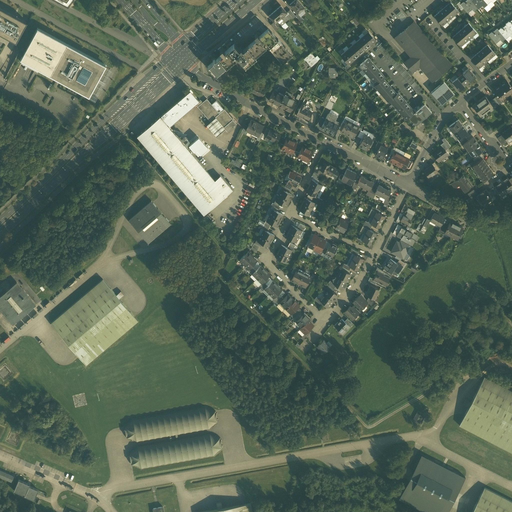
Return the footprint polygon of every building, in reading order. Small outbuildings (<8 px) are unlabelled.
[(297,0),(294,0),(290,4),(297,13),(304,7),(297,0)] [(471,0),(470,0),(466,0),(464,2),(463,2),(461,3),(460,4),(463,7),(468,13),(472,9),(474,11),(477,8),(471,0)] [(470,0),(471,0),(477,8),(478,9),(482,6),(484,7),(487,5),(487,4),(483,0),(470,0)] [(458,11),(450,2),(446,5),(454,14),(458,11)] [(454,14),(446,5),(442,9),(450,18),(454,14)] [(281,6),(275,11),(281,18),(287,13),(281,6)] [(0,31),(17,41),(27,24),(0,9),(0,31)] [(295,16),(289,9),(287,11),(288,12),(292,16),(293,18),(295,16)] [(450,18),(442,9),(438,12),(446,21),(450,18)] [(275,11),(269,16),(274,22),(275,23),(277,21),(281,18),(275,11)] [(287,13),(281,18),(282,20),(285,22),(292,16),(288,12),(287,13)] [(446,21),(438,12),(434,16),(442,25),(446,21)] [(285,22),(282,20),(279,23),(282,25),(281,26),(284,29),(288,26),(285,22)] [(279,29),(274,23),(275,23),(274,22),(270,24),(276,31),(279,29)] [(476,32),(468,23),(464,26),(472,36),(476,32)] [(445,58),(416,24),(402,35),(401,33),(395,38),(411,57),(404,63),(412,72),(419,66),(426,74),(445,58)] [(511,30),(506,24),(501,29),(501,28),(498,30),(505,38),(506,39),(510,35),(511,37),(511,36),(511,30)] [(472,36),(464,26),(460,30),(468,39),(472,36)] [(106,65),(37,27),(20,59),(89,97),(106,65)] [(259,37),(257,34),(255,36),(257,39),(247,47),(255,56),(267,45),(283,63),(292,55),(278,39),(277,39),(268,29),(259,37)] [(497,29),(492,33),(491,32),(488,35),(496,43),(500,40),(502,41),(505,38),(498,30),(497,29)] [(460,30),(457,33),(464,42),(468,39),(460,30)] [(375,40),(369,32),(368,31),(368,32),(364,35),(372,44),(375,41),(376,40),(375,40)] [(457,33),(452,37),(460,46),(464,42),(457,33)] [(0,67),(2,68),(12,51),(16,44),(0,35),(0,67)] [(372,44),(364,35),(360,38),(368,47),(372,44)] [(368,47),(360,38),(356,42),(364,50),(368,47)] [(364,50),(356,42),(352,45),(360,54),(364,50)] [(234,44),(225,52),(222,49),(220,51),(222,54),(218,57),(226,67),(238,57),(245,66),(256,57),(255,56),(247,47),(243,50),(241,48),(239,50),(234,44)] [(360,54),(352,45),(349,48),(356,57),(360,54)] [(495,54),(487,45),(483,48),(491,57),(495,54)] [(356,57),(349,48),(345,52),(352,60),(356,57)] [(491,57),(483,48),(479,51),(487,61),(491,57)] [(487,61),(479,51),(475,55),(483,64),(487,61)] [(352,60),(345,52),(341,55),(341,56),(348,63),(348,64),(349,64),(352,60)] [(311,53),(304,59),(307,62),(314,56),(311,53)] [(483,64),(475,55),(471,58),(479,68),(483,64)] [(314,56),(307,62),(311,66),(317,61),(314,56)] [(226,67),(218,57),(215,60),(215,59),(213,61),(213,62),(208,67),(213,73),(216,75),(226,67)] [(367,58),(360,65),(359,65),(363,69),(371,61),(368,58),(368,57),(367,58)] [(445,58),(426,74),(432,81),(452,65),(445,58)] [(371,61),(363,69),(366,73),(375,65),(371,61)] [(474,70),(468,63),(465,65),(468,68),(471,72),(474,70)] [(375,65),(366,73),(369,77),(378,69),(375,65)] [(471,72),(468,68),(463,73),(470,81),(476,77),(471,72)] [(378,69),(369,77),(373,81),(381,73),(378,69)] [(381,73),(373,81),(376,85),(383,78),(384,78),(385,77),(381,73)] [(470,81),(463,73),(458,78),(464,85),(470,81)] [(458,78),(457,77),(452,82),(455,86),(460,91),(465,86),(464,85),(458,78)] [(383,78),(376,85),(375,85),(374,86),(378,90),(387,82),(383,78)] [(452,82),(449,79),(447,81),(453,88),(455,86),(452,82)] [(444,81),(431,92),(442,105),(454,94),(444,81)] [(507,81),(500,86),(507,95),(511,91),(511,88),(511,87),(507,81)] [(387,82),(378,90),(381,94),(390,86),(387,82)] [(266,89),(256,84),(252,92),(262,97),(266,89)] [(390,86),(381,94),(384,97),(393,90),(390,86)] [(507,95),(500,86),(494,90),(497,96),(500,100),(501,100),(507,95)] [(185,95),(161,115),(162,117),(170,126),(199,101),(192,93),(193,92),(190,89),(185,94),(185,95)] [(393,90),(384,97),(388,101),(388,102),(389,101),(388,101),(389,100),(397,94),(393,90)] [(273,91),(268,100),(279,106),(283,97),(273,91)] [(292,94),(286,91),(283,97),(279,106),(291,112),(295,102),(293,101),(294,100),(291,98),(292,94)] [(397,94),(389,100),(393,104),(401,96),(398,93),(398,92),(397,93),(397,94)] [(327,94),(324,100),(323,103),(320,104),(325,107),(331,95),(327,94)] [(401,96),(393,104),(396,108),(405,100),(401,96)] [(485,96),(472,106),(480,115),(492,106),(489,102),(485,96)] [(500,100),(497,96),(494,98),(499,105),(503,102),(501,100),(500,100)] [(494,98),(489,102),(492,106),(494,109),(499,105),(494,98)] [(211,104),(207,99),(199,105),(206,113),(204,115),(211,123),(216,118),(215,117),(219,113),(211,104)] [(224,109),(216,100),(211,104),(219,113),(224,109)] [(405,100),(396,108),(399,112),(408,104),(405,100)] [(334,103),(329,101),(325,107),(331,110),(334,103)] [(303,103),(297,115),(300,116),(301,115),(304,108),(306,104),(303,103)] [(415,112),(409,117),(415,125),(426,116),(427,118),(428,117),(427,115),(431,112),(424,103),(415,112)] [(408,104),(399,112),(403,116),(411,108),(408,104)] [(312,112),(304,108),(301,115),(309,119),(312,112)] [(411,108),(403,116),(406,119),(409,117),(415,112),(413,109),(411,108)] [(233,119),(224,109),(219,113),(215,117),(216,118),(224,127),(233,119)] [(339,123),(335,121),(336,119),(336,118),(333,117),(331,115),(328,114),(328,115),(325,119),(334,123),(332,126),(336,128),(339,123)] [(173,130),(170,126),(162,117),(161,117),(160,116),(137,136),(204,214),(232,190),(220,175),(216,179),(216,181),(172,130),(173,130)] [(325,119),(320,116),(316,124),(321,127),(325,119)] [(224,127),(223,127),(227,132),(236,124),(233,119),(224,127)] [(334,123),(325,119),(321,127),(330,131),(332,126),(334,123)] [(248,125),(246,129),(246,130),(252,133),(257,123),(251,120),(248,125)] [(458,120),(449,126),(454,133),(463,126),(458,120)] [(353,124),(346,121),(345,123),(342,130),(341,131),(347,134),(353,124)] [(257,123),(252,133),(258,136),(259,136),(261,132),(263,126),(257,123)] [(353,124),(347,134),(353,138),(355,134),(358,129),(359,127),(353,124)] [(463,126),(454,133),(458,139),(459,139),(464,135),(468,133),(463,126)] [(490,127),(485,130),(489,135),(494,131),(490,127)] [(280,135),(270,129),(267,135),(265,139),(268,141),(268,142),(271,144),(273,141),(276,142),(280,135)] [(511,139),(511,137),(506,129),(501,133),(502,134),(504,137),(506,139),(507,142),(508,143),(511,139)] [(373,135),(366,131),(366,133),(364,135),(363,138),(359,146),(367,150),(373,139),(371,139),(373,135)] [(468,140),(463,144),(464,144),(468,150),(478,143),(473,137),(468,140)] [(283,144),(281,148),(287,151),(292,141),(287,138),(283,144)] [(451,146),(444,138),(442,140),(444,142),(448,148),(451,146)] [(292,141),(287,151),(292,154),(294,150),(297,143),(292,141)] [(478,143),(468,150),(472,155),(475,156),(480,152),(481,152),(482,149),(478,143)] [(388,149),(381,145),(378,149),(376,155),(383,158),(385,153),(386,153),(387,152),(386,152),(388,149)] [(308,149),(303,146),(299,153),(297,157),(303,159),(308,149)] [(442,148),(433,155),(438,162),(449,154),(445,150),(443,147),(442,148)] [(313,151),(308,149),(303,159),(308,162),(313,151)] [(394,151),(392,155),(389,161),(398,166),(403,156),(394,151)] [(475,156),(475,158),(473,159),(474,160),(477,158),(482,155),(480,152),(475,156)] [(409,159),(403,156),(398,166),(404,169),(405,166),(407,167),(411,166),(412,162),(412,161),(409,159)] [(236,157),(235,160),(231,159),(229,163),(240,167),(242,160),(236,157)] [(479,160),(472,165),(483,180),(487,177),(493,173),(482,158),(479,160)] [(339,170),(323,162),(322,166),(321,166),(320,166),(320,167),(320,168),(320,170),(335,178),(339,170)] [(433,165),(427,169),(424,171),(429,178),(438,172),(436,169),(433,165)] [(344,175),(341,180),(346,182),(351,171),(347,168),(344,175)] [(292,172),(290,171),(288,175),(287,174),(285,179),(288,181),(287,182),(293,185),(296,187),(299,183),(297,182),(298,180),(299,181),(302,177),(292,172)] [(351,171),(346,182),(350,184),(353,179),(356,173),(351,171)] [(467,179),(463,174),(452,183),(453,184),(455,187),(460,183),(465,191),(471,187),(466,180),(467,179)] [(364,177),(361,176),(358,182),(357,184),(358,184),(364,187),(367,180),(364,178),(364,177)] [(507,177),(494,187),(498,192),(501,196),(511,189),(510,189),(511,187),(511,183),(509,180),(507,177)] [(313,180),(312,180),(309,186),(319,191),(322,185),(318,183),(313,180)] [(367,180),(364,187),(369,190),(370,190),(371,188),(374,182),(371,181),(370,181),(367,180)] [(293,185),(287,182),(284,187),(287,189),(291,191),(293,185)] [(376,190),(375,193),(381,196),(385,189),(382,187),(382,186),(379,185),(376,190)] [(319,191),(309,186),(306,191),(309,193),(313,195),(316,197),(319,191)] [(286,191),(282,189),(279,195),(289,200),(292,195),(286,191)] [(388,190),(385,189),(381,196),(387,199),(389,197),(391,191),(388,190)] [(477,195),(476,196),(477,196),(482,204),(492,197),(488,191),(486,189),(477,195)] [(469,197),(467,199),(469,202),(477,196),(476,196),(477,195),(476,192),(469,197)] [(289,200),(279,195),(276,201),(281,203),(284,205),(286,206),(289,200)] [(306,198),(305,198),(302,203),(312,209),(315,203),(306,198)] [(128,219),(149,243),(172,222),(152,199),(128,219)] [(312,209),(302,203),(299,209),(305,212),(309,214),(312,209)] [(276,211),(273,209),(270,215),(280,220),(283,215),(276,211)] [(378,213),(374,211),(371,217),(381,222),(383,219),(385,216),(378,213)] [(445,219),(434,213),(430,220),(430,221),(440,226),(441,225),(445,219)] [(280,220),(270,215),(267,221),(271,223),(277,226),(280,220)] [(404,216),(403,216),(401,220),(408,224),(409,223),(410,220),(410,219),(407,218),(404,216)] [(336,226),(335,228),(343,232),(349,221),(341,217),(339,221),(336,226)] [(381,222),(371,217),(368,222),(372,224),(379,228),(380,225),(381,222)] [(267,221),(266,220),(263,226),(268,228),(271,223),(267,221)] [(456,224),(450,221),(447,227),(445,232),(451,235),(456,224)] [(305,226),(300,223),(297,228),(302,230),(303,231),(305,226)] [(407,236),(411,238),(413,233),(410,232),(411,230),(409,229),(411,224),(409,223),(408,224),(405,229),(403,234),(407,236)] [(456,224),(451,235),(457,238),(460,233),(463,228),(456,224)] [(297,228),(292,225),(289,231),(299,236),(302,230),(297,228)] [(447,227),(441,225),(440,226),(438,230),(445,233),(445,232),(447,227)] [(398,231),(396,236),(401,238),(403,234),(405,229),(401,227),(399,231),(398,231)] [(370,230),(366,228),(363,234),(373,239),(374,236),(375,236),(376,233),(370,230)] [(267,231),(264,230),(261,235),(271,241),(274,235),(267,231)] [(299,236),(289,231),(286,237),(296,242),(299,236)] [(311,233),(305,245),(308,246),(314,235),(311,233)] [(373,239),(363,234),(360,239),(364,241),(370,245),(372,242),(371,242),(373,239)] [(395,239),(389,251),(396,255),(402,258),(404,259),(410,246),(408,245),(410,241),(406,239),(407,236),(403,234),(401,238),(399,241),(395,239)] [(271,241),(261,235),(258,241),(262,243),(268,246),(271,241)] [(319,238),(314,235),(308,246),(314,249),(319,238)] [(319,238),(314,249),(316,250),(317,250),(319,251),(319,252),(322,247),(325,240),(319,238)] [(255,243),(254,242),(251,248),(257,251),(259,245),(255,243)] [(337,247),(330,243),(328,248),(325,254),(332,257),(337,247)] [(287,248),(281,245),(278,250),(289,256),(292,250),(287,248)] [(289,256),(278,250),(275,256),(281,259),(286,261),(289,256)] [(248,251),(240,259),(244,264),(252,256),(248,251)] [(357,255),(353,253),(353,254),(350,259),(360,264),(361,261),(362,262),(363,259),(357,255)] [(257,260),(252,256),(244,264),(249,269),(252,266),(257,260)] [(360,264),(350,259),(347,265),(349,266),(351,267),(353,268),(357,271),(359,268),(358,267),(360,264)] [(390,259),(387,264),(385,264),(383,267),(384,268),(391,272),(393,269),(397,263),(390,259)] [(398,263),(397,263),(393,269),(396,271),(398,270),(400,271),(401,273),(405,267),(398,263)] [(256,270),(252,274),(257,278),(265,270),(260,265),(256,270)] [(391,272),(384,268),(382,271),(385,272),(389,275),(390,276),(393,277),(394,275),(391,272)] [(304,272),(297,269),(294,274),(291,280),(298,284),(304,272)] [(265,270),(257,278),(262,283),(264,281),(268,276),(270,275),(265,270)] [(350,275),(341,270),(341,272),(340,271),(338,276),(347,281),(350,276),(349,276),(350,275)] [(383,275),(377,271),(373,279),(373,280),(376,281),(386,286),(386,285),(385,284),(388,278),(389,279),(383,275)] [(311,276),(304,272),(298,284),(305,287),(308,281),(311,276)] [(347,281),(338,276),(336,275),(332,282),(336,286),(340,289),(341,287),(344,288),(347,281)] [(52,325),(87,366),(140,320),(104,280),(52,325)] [(268,285),(264,288),(269,293),(277,285),(272,280),(272,281),(268,285)] [(18,284),(0,299),(0,310),(14,327),(38,307),(18,284)] [(277,285),(269,293),(274,298),(277,294),(282,289),(277,285)] [(379,289),(371,285),(366,295),(369,296),(373,299),(377,292),(378,293),(379,289)] [(333,292),(329,288),(329,289),(324,294),(333,301),(338,296),(333,292)] [(274,298),(272,299),(275,302),(280,297),(277,294),(274,298)] [(283,298),(280,302),(282,305),(282,307),(284,309),(285,308),(293,300),(288,294),(283,298)] [(333,301),(324,294),(320,299),(320,300),(324,303),(329,307),(333,301)] [(367,300),(361,294),(358,297),(366,304),(368,302),(367,300)] [(280,297),(275,302),(278,304),(280,302),(283,298),(281,296),(280,297)] [(324,303),(320,300),(320,299),(316,297),(314,299),(322,306),(324,303)] [(358,297),(353,302),(359,307),(360,307),(362,308),(366,304),(358,297)] [(293,300),(285,308),(291,313),(291,314),(297,307),(299,305),(293,300)] [(351,308),(350,306),(345,311),(351,317),(352,316),(354,318),(358,314),(351,308)] [(360,312),(353,306),(351,308),(358,314),(360,312)] [(297,307),(291,314),(291,313),(290,314),(293,318),(300,311),(297,307)] [(293,318),(294,320),(295,321),(296,321),(303,314),(300,311),(293,318)] [(303,314),(296,321),(296,325),(298,325),(300,327),(308,319),(308,320),(310,318),(306,314),(305,315),(303,315),(303,314)] [(347,318),(347,319),(344,321),(350,327),(353,324),(347,318)] [(300,327),(299,328),(305,334),(309,330),(314,325),(308,320),(308,319),(300,327)] [(342,334),(350,327),(344,321),(342,319),(334,326),(342,334)] [(323,340),(317,346),(323,353),(330,346),(323,340)] [(463,404),(468,407),(459,425),(511,452),(511,391),(484,377),(471,402),(465,400),(463,404)] [(124,427),(126,438),(137,441),(209,429),(218,422),(216,411),(205,407),(133,420),(124,427)] [(416,410),(412,420),(419,423),(423,414),(416,410)] [(129,453),(131,465),(142,468),(213,456),(223,449),(220,438),(210,434),(138,447),(129,453)] [(421,454),(398,498),(424,511),(446,511),(465,477),(421,454)] [(0,477),(11,482),(14,476),(0,470),(0,477)] [(18,479),(14,490),(24,495),(34,500),(38,490),(29,486),(30,484),(18,479)] [(511,511),(511,500),(484,487),(471,511),(511,511)] [(252,511),(251,502),(222,508),(221,502),(216,503),(217,509),(199,511),(252,511)]
